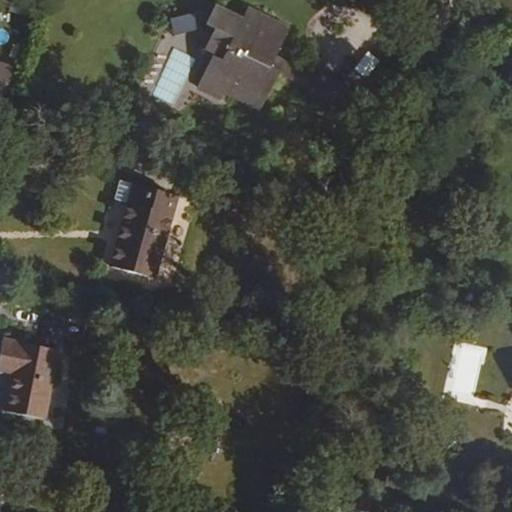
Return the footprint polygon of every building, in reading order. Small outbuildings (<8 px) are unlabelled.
[(29,18),(33,4),(22,0),(12,0),(9,12),(29,18)] [(275,76),(267,72),(274,56),(285,31),(246,13),(242,22),(216,10),(208,27),(215,30),(204,55),(208,57),(213,59),(200,85),(221,96),(224,91),(260,108),(275,76)] [(171,17),(174,35),(193,32),(190,14),(171,17)] [(309,92),(316,75),(274,56),(267,72),(275,76),(309,92)] [(0,103),(3,104),(4,101),(13,71),(0,67),(0,103)] [(336,112),(349,84),(319,70),(309,92),(306,98),(336,112)] [(265,186),(268,176),(219,163),(216,172),(265,186)] [(127,204),(133,185),(120,181),(115,201),(127,204)] [(109,267),(153,280),(177,197),(133,185),(127,204),(109,267)] [(5,412),(44,420),(58,351),(2,340),(0,351),(0,363),(14,366),(13,374),(5,412)] [(14,366),(0,363),(0,372),(13,374),(14,366)]
